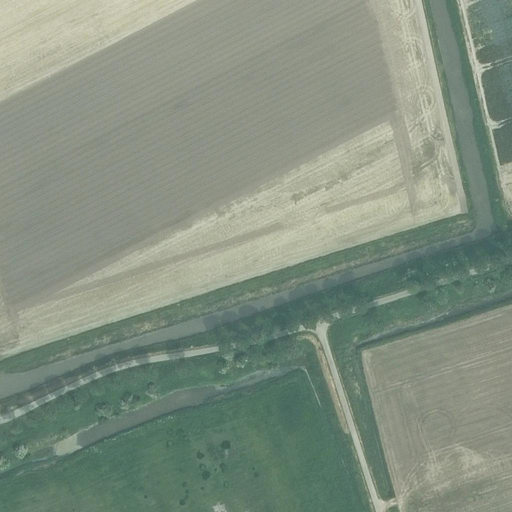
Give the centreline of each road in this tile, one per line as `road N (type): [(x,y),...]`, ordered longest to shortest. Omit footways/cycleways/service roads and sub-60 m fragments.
road 1 (unclassified): [(0,419),(123,364),(318,323)]
road 2 (unclassified): [(318,323),(511,256)]
road 3 (unclassified): [(378,511),(318,323)]
